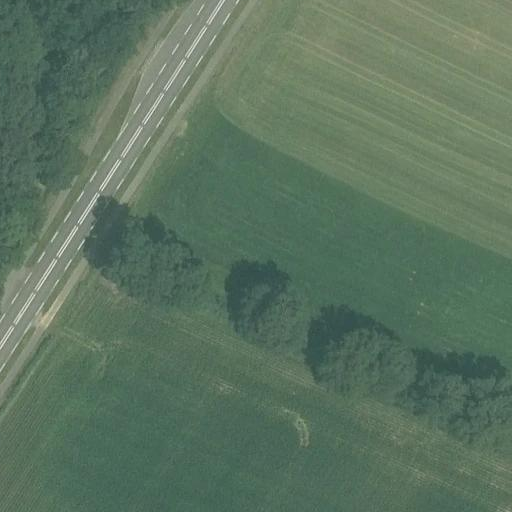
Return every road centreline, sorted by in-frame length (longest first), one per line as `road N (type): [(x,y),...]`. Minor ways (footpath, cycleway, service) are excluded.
road 1 (secondary): [(0,349),(224,0)]
road 2 (track): [(0,154),(7,285)]
